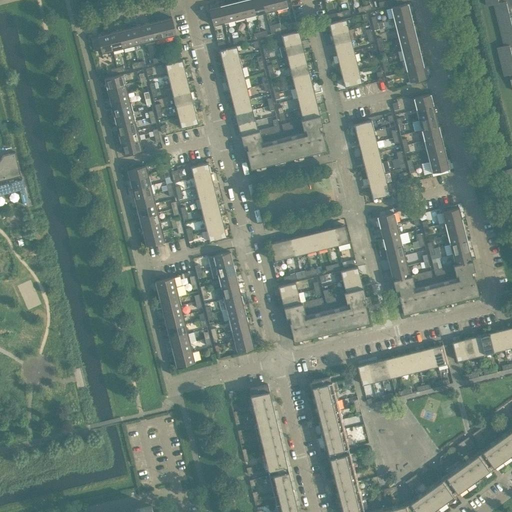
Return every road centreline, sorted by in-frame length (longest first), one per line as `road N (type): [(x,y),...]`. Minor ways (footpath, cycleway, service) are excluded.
road 1 (residential): [(278,360),(493,301),(421,0)]
road 2 (residential): [(314,511),(278,360)]
road 3 (residential): [(221,138),(186,0)]
road 4 (residential): [(172,478),(157,419),(140,424),(154,482)]
road 5 (residential): [(278,360),(246,238)]
